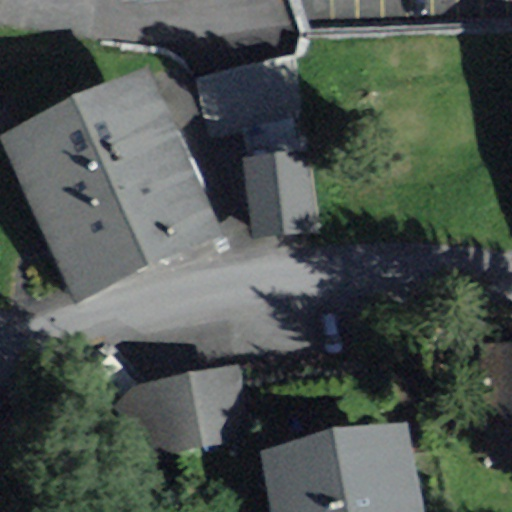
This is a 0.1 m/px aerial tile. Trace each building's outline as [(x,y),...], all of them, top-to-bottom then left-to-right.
[(257,0),(138,0),(141,21),(258,6),(257,0)] [(1,137),(76,295),(225,225),(151,67),(1,137)] [(309,150),(245,158),(254,237),(319,229),(309,150)] [(511,343),(477,341),(471,420),(511,422),(511,343)] [(136,453),(243,437),(234,370),(126,386),(136,453)] [(427,511),(408,418),(260,448),(272,511),(427,511)]
